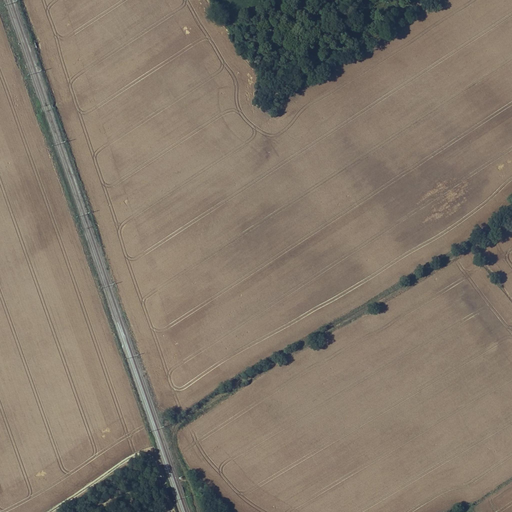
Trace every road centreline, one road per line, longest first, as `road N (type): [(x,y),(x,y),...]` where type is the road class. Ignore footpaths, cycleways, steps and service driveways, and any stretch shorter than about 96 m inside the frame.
road 1 (track): [(511,215),(179,420)]
road 2 (track): [(52,511),(143,454),(156,465),(171,511)]
